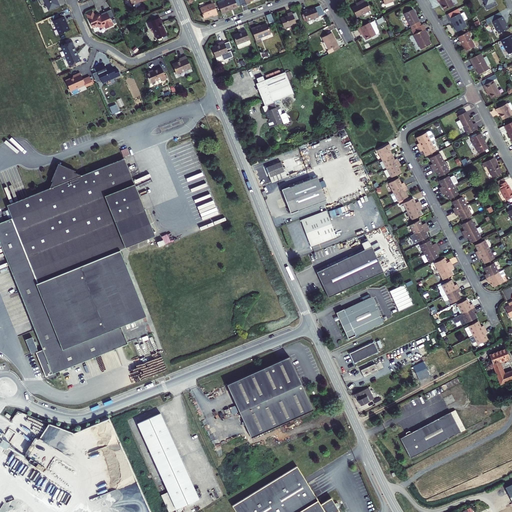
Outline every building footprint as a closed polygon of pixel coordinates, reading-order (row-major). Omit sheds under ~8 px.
[(43,0),(45,3),(48,9),(55,6),(55,7),(60,6),(57,0),(43,0)] [(228,0),(218,4),(221,13),(237,7),(234,0),(228,0)] [(351,8),(356,17),(371,10),(365,0),(362,0),(357,3),(358,4),(351,8)] [(444,10),(454,5),(450,0),(436,0),(438,2),(439,1),(444,10)] [(497,5),(494,0),(486,5),(485,5),(487,10),(497,5)] [(213,15),(218,14),(213,3),(200,8),(204,18),(213,14),(213,15)] [(315,7),(318,16),(324,14),(320,5),(315,7)] [(307,21),(318,16),(315,7),(307,10),(307,9),(303,11),(304,14),(307,21)] [(412,29),(421,25),(413,9),(404,13),(412,29)] [(449,19),(460,14),(458,9),(447,14),(449,19)] [(92,11),(86,14),(92,27),(97,25),(101,27),(105,25),(106,28),(112,25),(109,18),(106,11),(101,13),(101,15),(100,16),(96,14),(94,15),(92,11)] [(292,27),(297,25),(295,20),(293,14),(292,12),(287,14),(288,16),(280,18),(284,28),(292,25),(292,27)] [(493,21),(502,17),(500,12),(486,19),(488,24),(493,21)] [(460,14),(449,19),(451,22),(452,22),(457,32),(467,27),(464,21),(460,14)] [(64,16),(53,20),(59,34),(69,30),(66,21),(64,16)] [(502,17),(493,21),(499,34),(509,29),(502,17)] [(157,39),(167,35),(163,26),(162,27),(160,23),(161,23),(159,18),(147,23),(150,29),(153,28),(157,39)] [(375,34),(371,25),(370,23),(369,22),(358,28),(361,34),(362,34),(366,40),(376,34),(375,34)] [(260,37),(270,34),(266,24),(258,27),(258,26),(251,29),(256,43),(261,41),(260,37)] [(411,30),(413,34),(424,29),(422,24),(421,25),(412,29),(411,30)] [(236,45),(249,40),(245,29),(241,31),(241,32),(233,35),(236,45)] [(429,37),(424,29),(413,34),(421,49),(431,44),(428,39),(427,37),(429,37)] [(466,51),(475,46),(469,36),(471,35),(469,31),(458,37),(460,40),(458,41),(460,45),(462,44),(466,51)] [(329,54),(340,48),(331,32),(322,38),(328,50),(327,50),(329,54)] [(511,35),(501,40),(509,54),(511,52),(511,35)] [(72,41),(61,46),(65,56),(76,51),(73,45),(74,44),(72,41)] [(211,47),(215,57),(224,54),(228,53),(223,41),(219,43),(219,44),(211,47)] [(76,51),(65,56),(70,65),(81,60),(79,57),(78,57),(76,51)] [(479,74),(489,69),(487,66),(483,58),(481,53),(470,59),(472,63),(473,62),(476,68),(479,74)] [(177,74),(191,68),(186,56),(179,59),(180,61),(172,64),(177,74)] [(97,71),(101,80),(102,83),(120,75),(117,68),(114,70),(112,66),(106,68),(104,64),(95,68),(97,71)] [(162,80),(166,78),(161,67),(151,72),(150,71),(145,73),(149,83),(161,78),(162,80)] [(265,76),(267,79),(281,74),(279,70),(265,76)] [(96,82),(101,80),(97,71),(92,74),(96,82)] [(273,102),(280,100),(294,94),(288,80),(285,73),(285,72),(281,74),(267,79),(264,80),(258,83),(256,84),(264,106),(267,105),(273,102)] [(70,91),(85,85),(83,79),(80,73),(73,76),(73,77),(65,80),(70,91)] [(83,79),(85,85),(86,86),(92,83),(89,77),(83,79)] [(492,99),(500,94),(493,80),(483,85),(485,89),(486,88),(492,99)] [(503,119),(511,114),(511,112),(507,103),(496,109),(498,113),(499,112),(503,119)] [(119,112),(116,105),(109,107),(112,114),(119,112)] [(279,106),(276,107),(269,110),(265,112),(269,121),(267,122),(269,127),(283,122),(280,115),(282,114),(279,106)] [(460,120),(464,127),(467,134),(479,128),(476,123),(473,124),(466,111),(458,116),(460,120)] [(286,112),(282,114),(280,115),(283,122),(284,124),(289,122),(286,112)] [(456,137),(462,134),(456,122),(450,125),(456,137)] [(426,133),(431,142),(435,140),(431,132),(429,131),(426,133)] [(418,148),(431,142),(426,133),(426,132),(416,137),(419,143),(417,144),(418,148)] [(478,153),(488,148),(482,137),(483,137),(481,133),(471,138),(472,142),(474,146),(475,146),(478,153)] [(314,146),(318,160),(333,156),(331,152),(338,150),(335,140),(314,146)] [(423,150),(426,156),(435,151),(433,146),(431,142),(418,148),(420,152),(423,150)] [(382,159),(391,154),(389,149),(392,148),(389,144),(377,150),(382,159)] [(124,156),(130,154),(127,148),(121,150),(124,156)] [(432,169),(444,162),(439,153),(430,158),(433,164),(430,165),(432,169)] [(387,168),(399,162),(397,158),(394,160),(391,154),(382,159),(387,168)] [(493,177),(502,173),(494,157),(482,163),(485,167),(487,166),(493,177)] [(11,218),(36,282),(120,249),(155,235),(124,158),(95,170),(81,175),(74,172),(75,171),(59,164),(58,164),(51,181),(52,181),(49,188),(7,205),(11,218)] [(270,177),(285,171),(281,162),(266,168),(270,177)] [(391,177),(401,172),(398,167),(401,165),(399,162),(387,168),(391,177)] [(439,176),(449,171),(444,162),(432,169),(434,172),(437,171),(439,176)] [(287,177),(285,171),(270,177),(272,183),(287,177)] [(449,178),(453,185),(458,183),(454,175),(449,178)] [(298,211),(298,210),(326,200),(317,176),(289,187),(281,189),(290,213),(298,211)] [(441,191),(453,185),(449,178),(449,176),(439,181),(442,186),(439,188),(441,191)] [(404,182),(401,184),(398,178),(389,183),(394,192),(406,186),(404,182)] [(506,200),(511,197),(511,192),(508,185),(506,181),(499,185),(501,189),(500,189),(506,200)] [(449,199),(458,194),(453,185),(441,191),(443,195),(446,194),(449,199)] [(398,201),(408,197),(405,191),(408,189),(406,186),(394,192),(398,201)] [(455,212),(467,206),(462,197),(453,201),(455,207),(453,209),(455,212)] [(419,201),(415,203),(413,198),(403,203),(408,211),(421,204),(419,201)] [(408,211),(412,220),(421,215),(419,210),(423,208),(421,204),(408,211)] [(343,206),(329,211),(331,218),(346,213),(343,206)] [(462,220),(472,215),(467,206),(455,212),(456,216),(459,214),(462,220)] [(311,246),(336,237),(326,210),(301,220),(311,246)] [(63,349),(36,282),(11,218),(0,222),(0,242),(43,350),(38,352),(36,352),(45,377),(48,375),(55,373),(128,344),(121,326),(63,349)] [(464,235),(476,229),(471,219),(462,224),(465,230),(462,231),(464,235)] [(426,223),(422,225),(419,220),(410,225),(414,233),(427,226),(426,223)] [(418,241),(419,242),(428,237),(426,232),(429,230),(427,226),(414,233),(418,241)] [(471,243),(481,238),(478,233),(476,229),(464,235),(465,239),(468,237),(471,243)] [(371,246),(368,240),(361,243),(364,250),(371,246)] [(425,253),(438,246),(436,243),(432,245),(430,240),(420,245),(425,253)] [(477,256),(489,249),(485,240),(475,245),(478,251),(475,252),(477,256)] [(316,272),(328,297),(383,272),(371,246),(364,250),(316,272)] [(429,262),(438,257),(436,252),(440,250),(438,246),(425,253),(429,262)] [(146,316),(120,249),(36,282),(63,349),(121,326),(146,316)] [(485,263),(494,258),(489,249),(477,256),(479,259),(482,258),(485,263)] [(435,263),(439,271),(452,264),(450,261),(446,263),(444,258),(435,263)] [(486,279),(499,272),(494,263),(484,268),(487,274),(484,275),(486,279)] [(453,275),(450,270),(454,268),(452,264),(439,271),(443,280),(453,275)] [(501,277),(499,272),(486,279),(488,282),(491,281),(494,286),(503,281),(501,277)] [(442,285),(446,294),(459,288),(457,284),(454,285),(451,280),(442,285)] [(399,311),(413,305),(403,285),(390,291),(399,311)] [(459,288),(446,294),(449,299),(451,303),(461,298),(458,293),(460,291),(459,288)] [(344,310),(344,309),(336,313),(337,316),(339,320),(348,339),(356,335),(383,322),(371,297),(344,310)] [(462,313),(474,307),(472,304),(470,305),(467,299),(457,304),(462,313)] [(467,323),(476,318),(473,312),(476,311),(474,307),(462,313),(467,323)] [(463,325),(467,323),(462,313),(452,318),(455,323),(460,320),(463,325)] [(468,326),(473,335),(485,329),(483,325),(481,327),(478,321),(468,326)] [(470,337),(473,335),(468,326),(465,328),(470,337)] [(485,329),(473,335),(476,341),(478,345),(487,340),(484,334),(487,333),(485,329)] [(33,353),(36,352),(38,352),(32,337),(28,339),(33,353)] [(378,352),(374,342),(349,354),(354,363),(378,352)] [(499,362),(509,358),(505,349),(489,355),(493,364),(499,362)] [(289,356),(227,384),(251,438),(313,410),(289,356)] [(419,381),(430,376),(423,362),(413,367),(419,381)] [(361,371),(364,378),(378,371),(375,364),(361,371)] [(500,384),(511,379),(511,370),(504,374),(500,365),(494,368),(500,384)] [(374,399),(368,388),(353,395),(355,398),(357,397),(360,405),(374,399)] [(451,412),(461,432),(467,429),(456,409),(451,412)] [(451,412),(400,438),(411,458),(461,432),(451,412)] [(199,499),(160,413),(137,423),(168,492),(176,509),(199,499)] [(115,442),(119,440),(118,438),(111,421),(102,422),(103,424),(103,427),(106,425),(107,429),(109,429),(110,438),(105,439),(106,443),(115,442)] [(32,434),(22,450),(28,454),(35,443),(38,438),(32,434)] [(9,442),(2,438),(0,441),(0,445),(5,448),(9,442)] [(325,511),(320,504),(297,466),(232,506),(236,511),(325,511)] [(168,511),(169,511),(176,509),(168,492),(161,495),(168,511)] [(331,498),(320,504),(325,511),(340,511),(338,508),(335,504),(331,498)]
